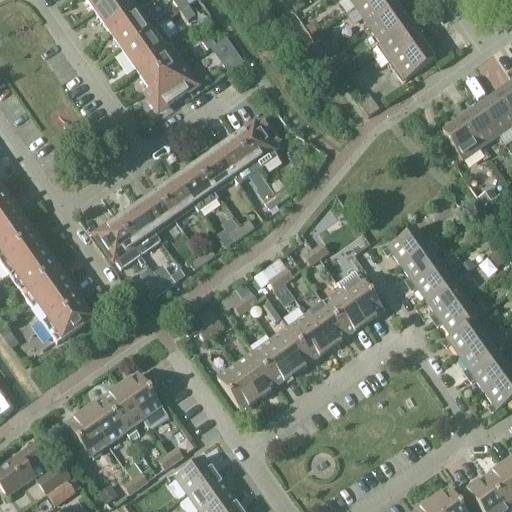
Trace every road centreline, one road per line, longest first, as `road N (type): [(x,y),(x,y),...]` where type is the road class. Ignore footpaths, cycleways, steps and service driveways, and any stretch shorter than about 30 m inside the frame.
road 1 (residential): [(243,455),(406,341),(471,432),(357,511)]
road 2 (residential): [(143,155),(33,0)]
